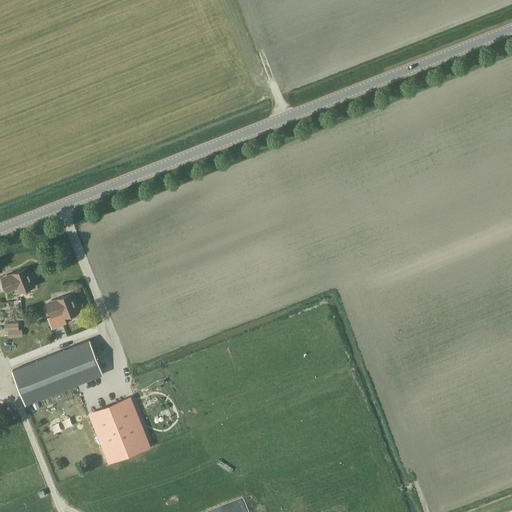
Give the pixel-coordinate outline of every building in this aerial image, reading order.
[(30,274),(27,268),(13,273),(13,274),(2,279),(7,291),(18,287),(20,292),(34,286),(32,279),(35,278),(33,273),(30,274)] [(80,311),(72,293),(58,299),(47,304),(52,316),(63,312),(65,317),(80,311)] [(19,323),(4,323),(5,330),(8,330),(9,337),(23,336),(22,329),(19,329),(19,323)] [(26,404),(104,374),(91,339),(13,370),(26,404)] [(128,400),(94,413),(110,455),(144,441),(128,400)]
